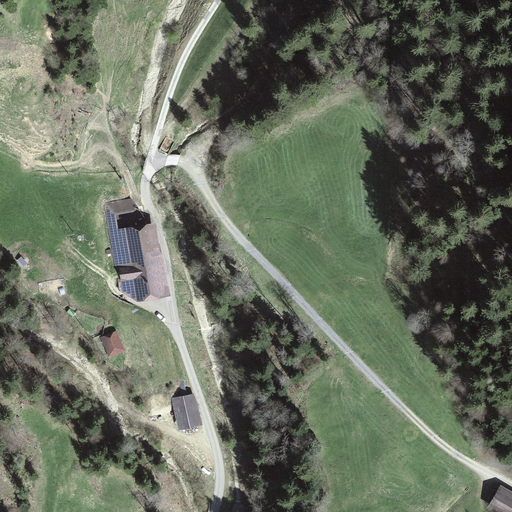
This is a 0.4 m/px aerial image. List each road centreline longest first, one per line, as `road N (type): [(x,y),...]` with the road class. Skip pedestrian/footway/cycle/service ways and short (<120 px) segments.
road 1 (track): [(214,511),(217,454),(176,326),(145,187),(166,100),(217,0)]
road 2 (track): [(149,163),(187,164),(232,228),(440,443),(511,484)]
road 3 (track): [(0,148),(58,168),(108,145),(146,199)]
